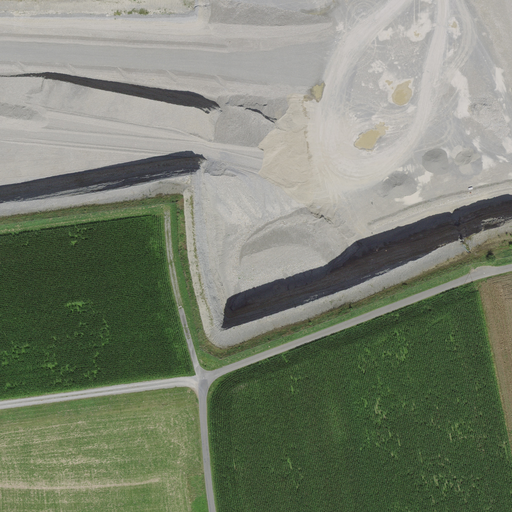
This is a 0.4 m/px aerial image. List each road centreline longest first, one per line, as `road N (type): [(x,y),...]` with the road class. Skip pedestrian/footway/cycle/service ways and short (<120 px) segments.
road 1 (unclassified): [(201,379),(511,264)]
road 2 (track): [(0,405),(201,379)]
road 3 (unclassified): [(201,379),(172,273),(167,214)]
road 4 (unclassified): [(212,511),(201,379)]
